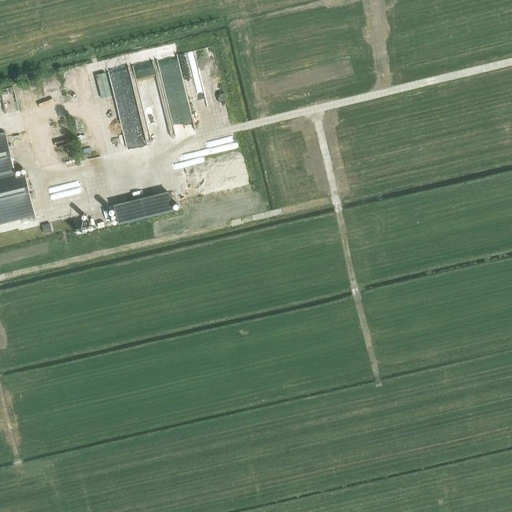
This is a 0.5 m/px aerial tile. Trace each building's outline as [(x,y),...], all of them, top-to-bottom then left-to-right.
[(0,138),(0,222),(34,214),(25,175),(16,177),(6,137),(0,138)] [(54,160),(57,177),(74,173),(68,146),(62,147),(64,158),(54,160)] [(40,174),(53,171),(51,164),(38,167),(40,174)] [(169,192),(115,206),(119,225),(173,212),(169,192)] [(49,224),(42,226),(44,234),(51,232),(49,224)]
